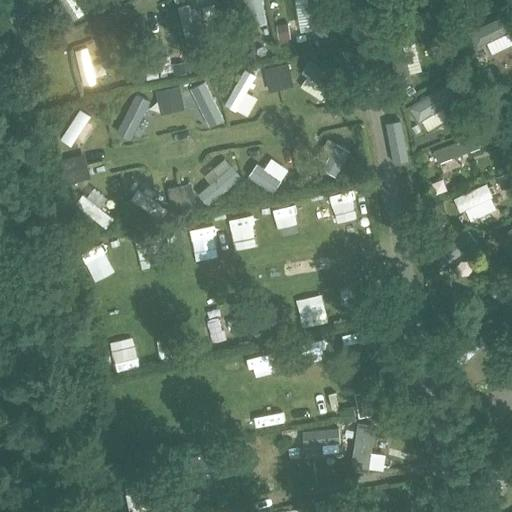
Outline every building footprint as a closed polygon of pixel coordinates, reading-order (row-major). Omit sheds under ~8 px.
[(48,0),(20,0),(4,9),(11,22),(49,1),(48,0)] [(74,0),(60,0),(73,20),(84,13),(74,0)] [(261,0),(247,0),(253,26),(266,24),(261,0)] [(322,0),(309,0),(315,38),(328,36),(322,0)] [(189,4),(177,7),(185,37),(197,34),(189,4)] [(511,23),(507,14),(469,32),(476,47),(486,42),(508,32),(511,30),(511,23)] [(85,37),(94,72),(106,68),(96,34),(85,37)] [(151,43),(140,45),(147,80),(158,78),(154,55),(151,43)] [(401,45),(386,48),(394,86),(410,83),(408,75),(402,47),(401,45)] [(87,47),(76,51),(84,85),(96,82),(87,47)] [(0,55),(0,72),(23,64),(17,49),(9,52),(0,55)] [(310,60),(302,73),(330,91),(339,78),(310,60)] [(287,65),(264,70),(266,78),(289,73),(287,65)] [(245,70),(225,105),(235,111),(236,109),(246,92),(255,76),(245,70)] [(204,83),(191,90),(210,127),(223,120),(204,83)] [(447,83),(408,107),(418,123),(422,120),(442,108),(456,98),(447,83)] [(54,84),(18,97),(23,110),(58,97),(54,84)] [(158,101),(181,96),(179,87),(156,92),(158,101)] [(137,94),(117,132),(131,139),(150,101),(137,94)] [(80,110),(60,139),(71,146),(76,139),(89,119),(90,117),(80,110)] [(475,135),(434,150),(439,163),(480,147),(475,135)] [(336,144),(321,169),(335,177),(350,152),(336,144)] [(75,181),(70,159),(61,161),(67,183),(75,181)] [(257,164),(247,177),(272,194),(281,181),(264,169),(257,164)] [(211,184),(198,195),(208,206),(242,177),(232,166),(211,184)] [(112,191),(117,185),(105,173),(89,190),(117,215),(127,204),(112,191)] [(145,177),(139,189),(163,201),(169,188),(145,177)] [(486,183),(453,199),(460,212),(464,210),(490,198),(492,197),(486,183)] [(340,209),(360,208),(359,185),(340,186),(340,209)] [(137,190),(129,201),(159,221),(166,209),(151,199),(141,193),(137,190)] [(330,213),(340,211),(337,191),(327,193),(330,213)] [(83,195),(75,205),(106,229),(113,219),(100,209),(86,198),(83,195)] [(171,202),(173,211),(196,206),(194,198),(171,202)] [(511,227),(499,236),(508,249),(511,246),(511,227)] [(469,232),(436,254),(443,265),(476,243),(469,232)] [(132,295),(136,274),(119,270),(115,292),(132,295)] [(121,301),(110,303),(113,322),(124,320),(121,301)] [(314,315),(336,312),(335,303),(313,305),(314,315)] [(486,319),(452,354),(464,365),(498,331),(486,319)] [(394,388),(357,394),(361,418),(398,411),(394,388)] [(358,424),(350,471),(368,474),(368,470),(371,454),(375,427),(358,424)] [(339,429),(303,432),(304,446),(323,444),(339,443),(340,443),(339,429)] [(493,446),(473,487),(489,494),(509,453),(493,446)] [(212,453),(180,460),(182,473),(215,466),(212,453)] [(139,493),(126,496),(130,511),(142,511),(142,508),(139,493)] [(349,495),(315,502),(316,511),(323,511),(350,507),(352,506),(349,495)]
